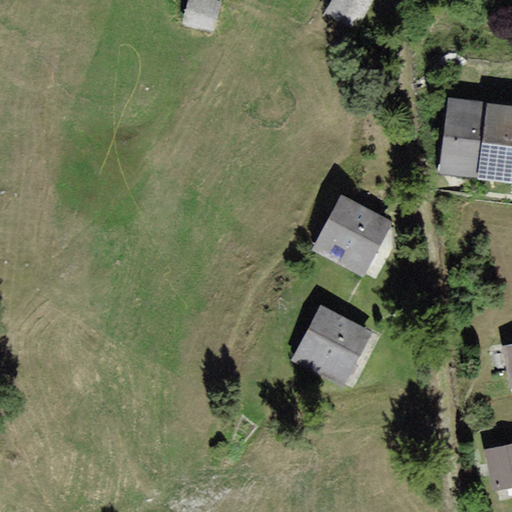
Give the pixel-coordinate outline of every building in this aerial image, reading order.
[(230,4),(211,0),(196,0),(190,25),(223,32),(230,4)] [(367,0),(340,0),(332,14),(360,31),(375,4),(367,0)] [(511,111),(455,106),(449,178),(511,183),(511,111)] [(349,198),(319,253),(371,281),(401,226),(349,198)] [(329,312),(299,363),(348,391),(378,340),(329,312)] [(511,496),(511,448),(492,453),(502,499),(511,496)]
